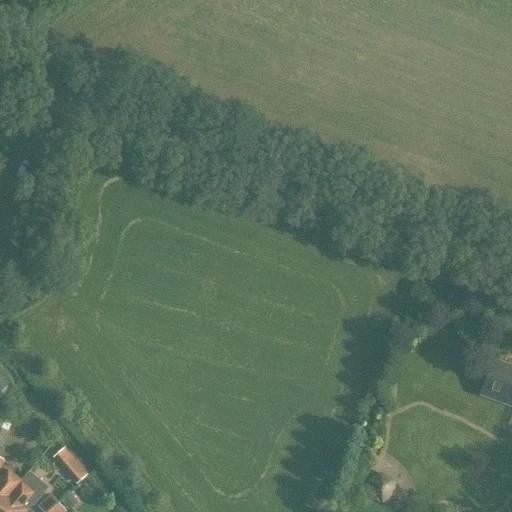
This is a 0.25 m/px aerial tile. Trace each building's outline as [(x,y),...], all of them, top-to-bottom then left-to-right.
[(511,406),(511,370),(493,363),(481,394),(511,406)] [(0,392),(8,386),(8,385),(0,375),(0,392)] [(86,477),(79,469),(71,476),(78,484),(86,477)] [(0,508),(21,483),(8,471),(0,480),(0,508)] [(29,473),(21,483),(0,508),(0,511),(29,511),(48,489),(29,473)] [(324,510),(334,483),(319,478),(309,505),(324,510)] [(38,507),(42,511),(49,511),(58,504),(51,496),(38,507)]
